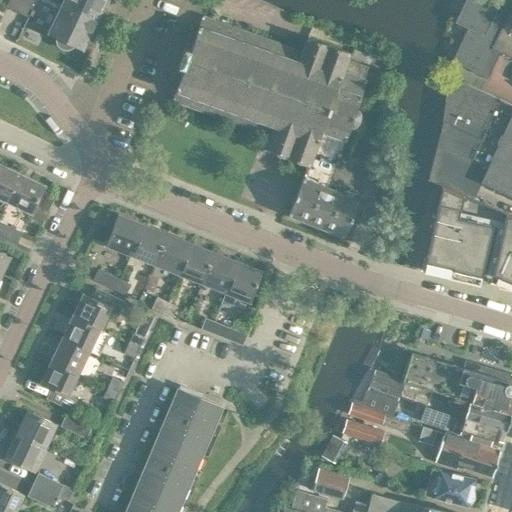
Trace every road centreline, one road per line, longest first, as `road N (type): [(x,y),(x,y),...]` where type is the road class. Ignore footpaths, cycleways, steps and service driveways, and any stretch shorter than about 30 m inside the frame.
road 1 (residential): [(98,501),(169,354),(230,375),(251,371),(298,255)]
road 2 (residential): [(511,323),(298,255)]
road 3 (residential): [(298,255),(92,175)]
road 4 (residential): [(0,361),(92,175)]
road 5 (residential): [(92,175),(149,0)]
road 6 (residential): [(92,175),(59,105),(0,59)]
